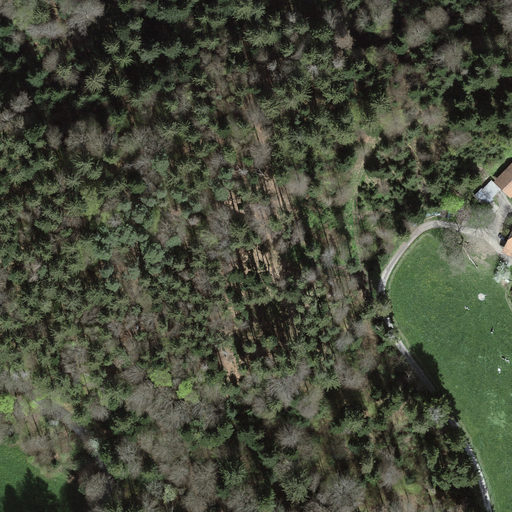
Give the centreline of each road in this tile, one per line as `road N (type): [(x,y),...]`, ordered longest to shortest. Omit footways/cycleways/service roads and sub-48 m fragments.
road 1 (track): [(486,511),(462,443),(405,357),(376,285),(424,223),(499,242)]
road 2 (unclassified): [(95,511),(107,481),(86,434),(0,375)]
